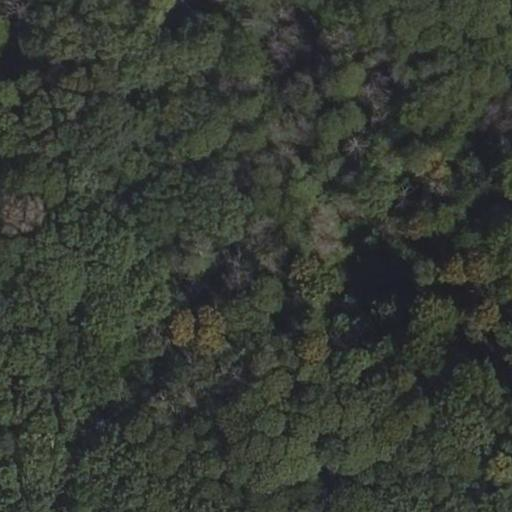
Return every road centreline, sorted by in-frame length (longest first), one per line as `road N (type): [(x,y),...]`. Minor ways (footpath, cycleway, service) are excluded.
road 1 (residential): [(93,0),(78,444)]
road 2 (track): [(18,511),(78,444),(87,511)]
